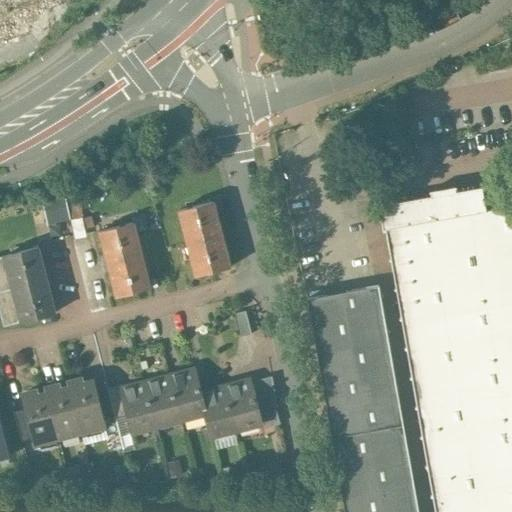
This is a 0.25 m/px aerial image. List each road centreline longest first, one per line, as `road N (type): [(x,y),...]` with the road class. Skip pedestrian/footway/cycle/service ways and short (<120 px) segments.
road 1 (residential): [(232,105),(430,45),(501,0)]
road 2 (residential): [(0,342),(40,339),(266,274)]
road 3 (residential): [(290,381),(496,350)]
road 4 (secondary): [(161,19),(72,87),(0,128)]
road 5 (residential): [(266,274),(232,105)]
road 6 (residential): [(496,350),(473,187)]
road 7 (residential): [(316,511),(290,381)]
road 8 (residential): [(511,475),(496,350)]
